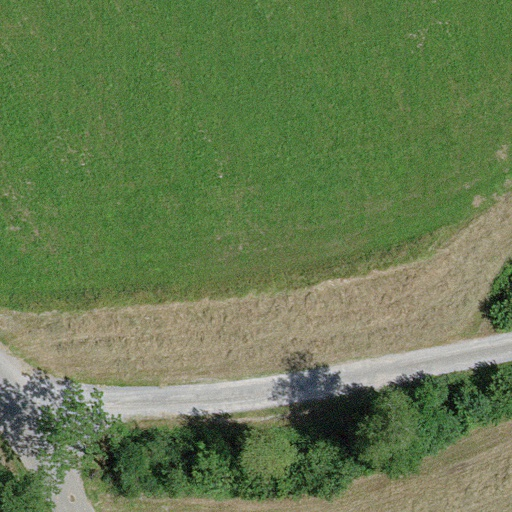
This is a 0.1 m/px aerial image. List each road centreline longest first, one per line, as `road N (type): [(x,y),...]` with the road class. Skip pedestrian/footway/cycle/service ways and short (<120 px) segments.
road 1 (track): [(511,345),(107,402),(0,397)]
road 2 (unclassified): [(66,511),(0,402)]
